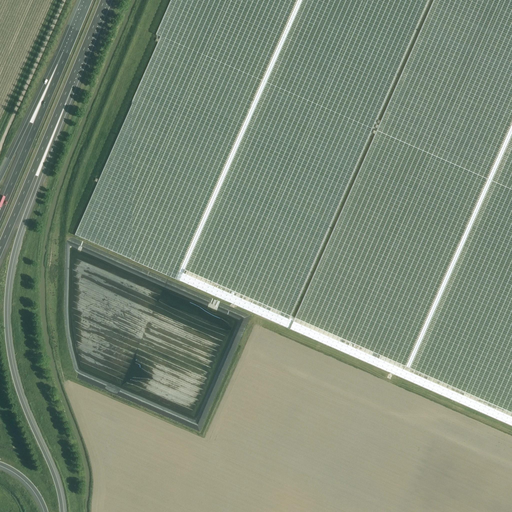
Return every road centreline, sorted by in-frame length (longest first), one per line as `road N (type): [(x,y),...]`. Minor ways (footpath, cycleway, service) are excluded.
road 1 (motorway): [(61,511),(12,373),(6,290),(69,84)]
road 2 (motorway): [(0,248),(69,84)]
road 3 (motorway): [(65,54),(0,210)]
road 4 (unclassified): [(0,146),(64,0)]
road 5 (motorway): [(65,54),(0,179)]
